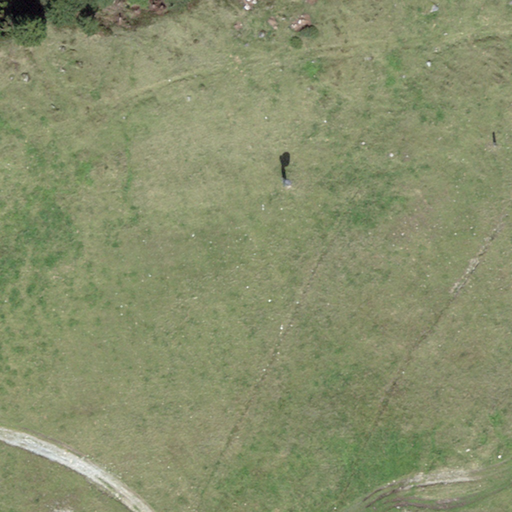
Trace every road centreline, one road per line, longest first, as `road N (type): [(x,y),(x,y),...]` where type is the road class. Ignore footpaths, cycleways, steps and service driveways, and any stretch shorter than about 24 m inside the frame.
road 1 (track): [(511,462),(486,474),(397,485),(342,511)]
road 2 (track): [(141,511),(79,465),(0,434)]
